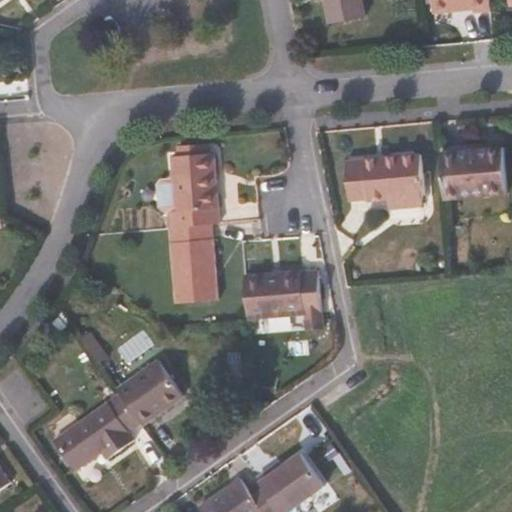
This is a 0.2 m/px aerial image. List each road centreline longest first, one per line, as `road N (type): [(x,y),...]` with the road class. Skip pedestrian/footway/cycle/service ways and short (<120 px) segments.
road 1 (residential): [(138,511),(349,357),(295,96)]
road 2 (residential): [(109,111),(62,236),(0,330)]
road 3 (residential): [(511,76),(295,96)]
road 4 (residential): [(295,96),(109,111)]
road 5 (residential): [(48,110),(42,41),(94,0)]
